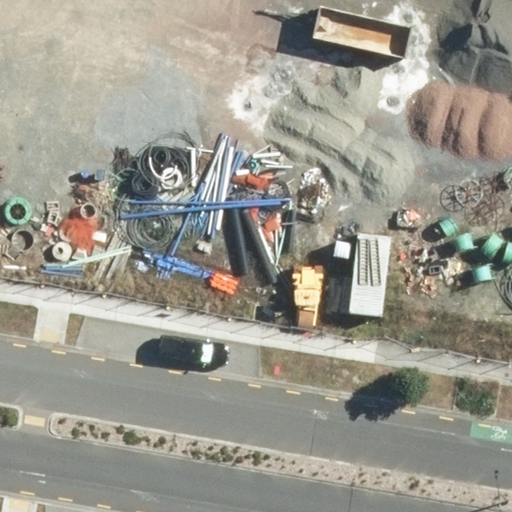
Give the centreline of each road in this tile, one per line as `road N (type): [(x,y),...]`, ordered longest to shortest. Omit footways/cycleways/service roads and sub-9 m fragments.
road 1 (tertiary): [(0,372),(511,459)]
road 2 (tertiary): [(346,511),(0,454)]
